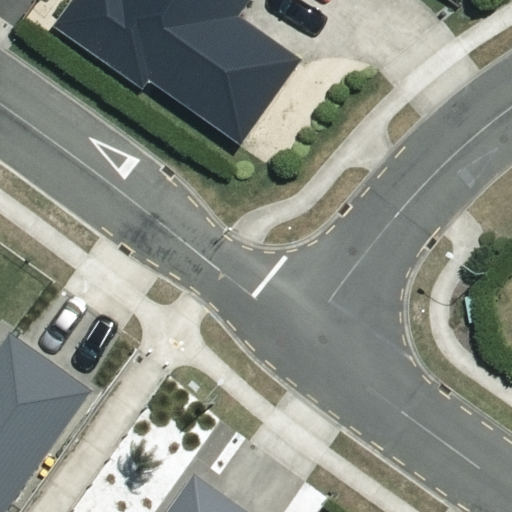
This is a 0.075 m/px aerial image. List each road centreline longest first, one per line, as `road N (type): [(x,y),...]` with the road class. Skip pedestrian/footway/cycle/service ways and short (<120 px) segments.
road 1 (residential): [(0,106),(309,345)]
road 2 (residential): [(511,103),(446,160),(374,241),(309,345)]
road 3 (residential): [(309,345),(511,487)]
